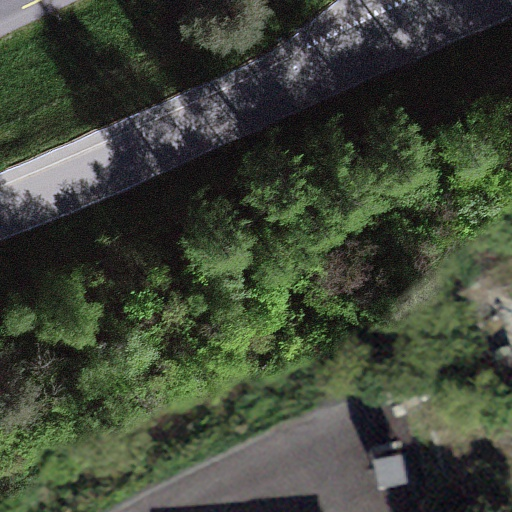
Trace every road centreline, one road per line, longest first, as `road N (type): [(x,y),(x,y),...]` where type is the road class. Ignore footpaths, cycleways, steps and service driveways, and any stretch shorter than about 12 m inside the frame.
road 1 (unclassified): [(0,208),(316,72)]
road 2 (unclassified): [(316,72),(480,0)]
